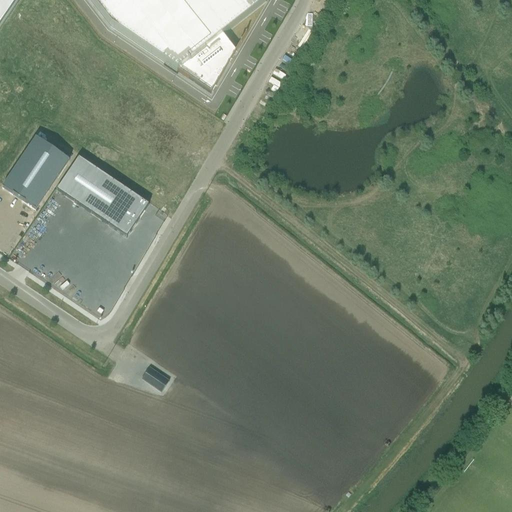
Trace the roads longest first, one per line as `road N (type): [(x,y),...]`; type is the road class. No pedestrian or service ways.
road 1 (unclassified): [(310,0),(100,346)]
road 2 (track): [(476,331),(447,335),(292,199)]
road 3 (track): [(462,360),(342,511)]
road 4 (unclassified): [(100,346),(0,277)]
